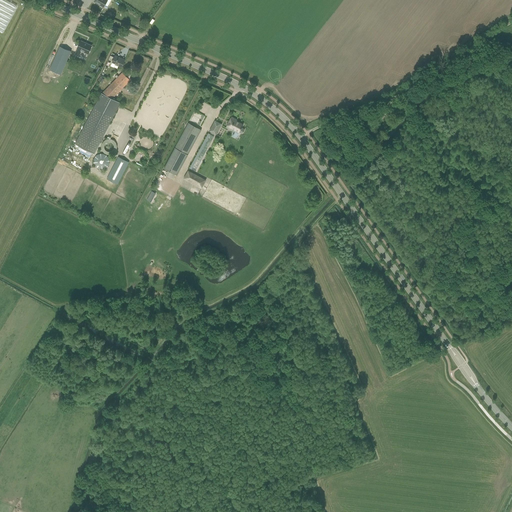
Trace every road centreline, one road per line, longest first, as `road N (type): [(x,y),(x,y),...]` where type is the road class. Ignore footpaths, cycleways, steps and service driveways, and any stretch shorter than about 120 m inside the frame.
road 1 (tertiary): [(449,348),(272,107),(225,78),(43,0)]
road 2 (track): [(292,139),(369,104),(511,19)]
